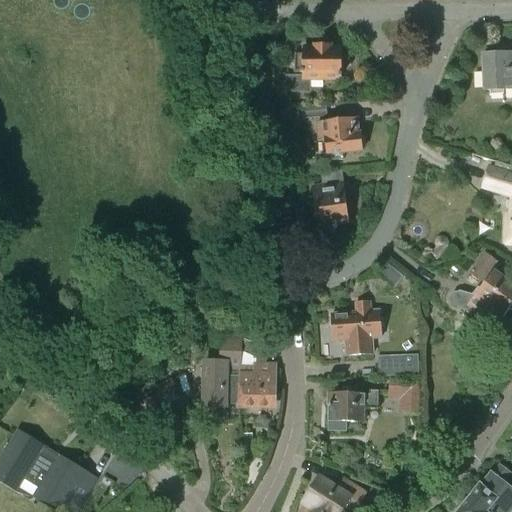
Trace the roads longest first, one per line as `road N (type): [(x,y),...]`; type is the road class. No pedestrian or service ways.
road 1 (residential): [(294,294),(251,12)]
road 2 (residential): [(197,511),(128,443),(0,340)]
road 3 (residential): [(294,294),(362,260),(384,231),(416,91)]
road 4 (residential): [(255,511),(293,423),(294,294)]
road 5 (residential): [(511,393),(487,432),(408,511)]
